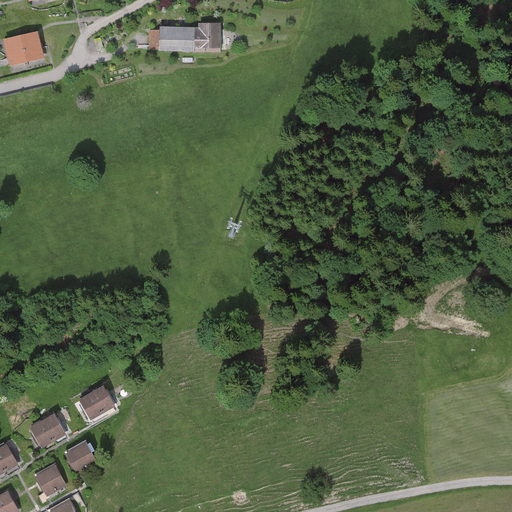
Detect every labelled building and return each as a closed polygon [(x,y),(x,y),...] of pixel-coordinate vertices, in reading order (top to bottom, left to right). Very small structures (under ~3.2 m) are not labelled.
[(200,28),(161,26),(161,30),(150,30),(150,50),(160,50),(160,51),(196,52),(196,53),(222,52),(222,23),(200,23),(200,28)] [(39,33),(6,40),(12,66),(45,58),(44,55),(39,33)] [(101,37),(95,40),(98,50),(104,47),(101,37)] [(52,84),(0,96),(0,111),(56,99),(52,84)] [(115,407),(103,386),(91,393),(103,414),(115,407)] [(103,414),(91,393),(78,400),(90,421),(103,414)] [(66,435),(54,414),(42,421),(54,442),(66,435)] [(54,442),(42,421),(29,428),(41,449),(54,442)] [(86,442),(66,454),(76,473),(97,461),(86,442)] [(18,465),(6,444),(0,447),(0,462),(6,472),(18,465)] [(55,465),(35,476),(39,484),(47,497),(67,486),(55,465)] [(19,511),(7,491),(0,494),(0,506),(3,511),(19,511)] [(75,511),(70,501),(50,511),(75,511)]
